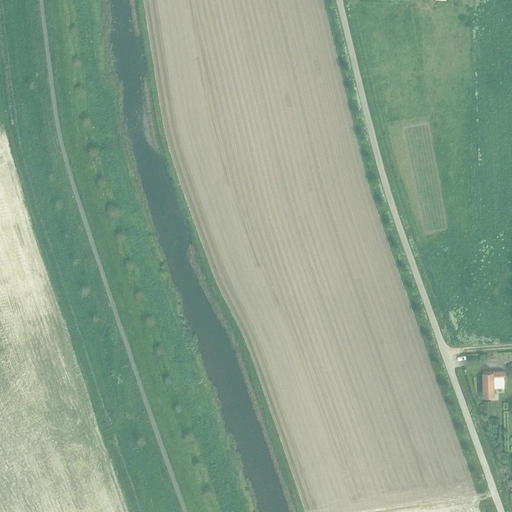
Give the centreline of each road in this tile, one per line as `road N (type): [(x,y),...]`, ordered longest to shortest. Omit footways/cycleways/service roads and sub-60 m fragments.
road 1 (unclassified): [(501,511),(399,227),(339,0)]
road 2 (unclassified): [(188,511),(70,173),(39,0)]
